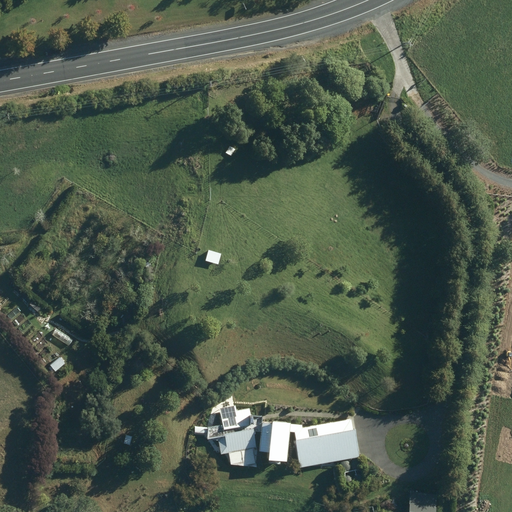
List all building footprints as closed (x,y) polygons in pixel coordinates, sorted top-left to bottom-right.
[(219,255),(206,251),(203,262),(216,265),(219,255)] [(29,307),(44,318),(49,311),(35,300),(29,307)] [(55,328),(51,335),(67,346),(72,338),(55,328)] [(264,462),(283,464),(286,425),(259,422),(260,418),(248,417),(247,409),(234,411),(233,406),(217,409),(219,424),(206,426),(205,439),(216,437),(219,454),(253,449),(251,433),(258,433),(256,454),(265,455),(264,462)] [(289,431),(296,469),(356,458),(349,420),(289,431)] [(432,511),(434,496),(407,493),(405,511),(432,511)]
